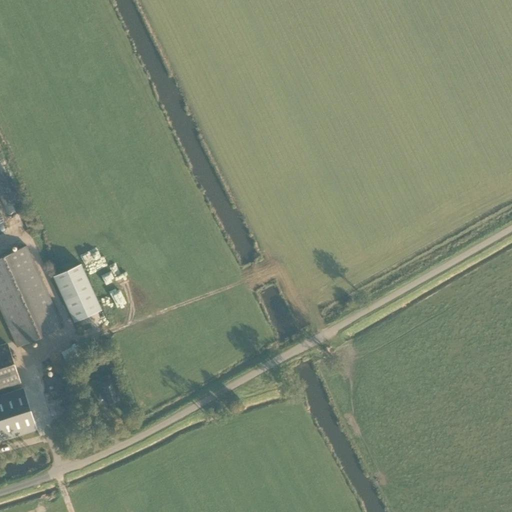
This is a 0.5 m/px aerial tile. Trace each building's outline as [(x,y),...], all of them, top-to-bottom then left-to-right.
[(27,244),(0,256),(0,309),(12,337),(17,347),(64,325),(27,244)] [(81,255),(91,274),(118,260),(113,249),(100,256),(96,248),(81,255)] [(101,309),(81,264),(81,263),(53,275),(74,321),(101,309)] [(0,389),(20,382),(10,351),(7,342),(0,344),(0,389)] [(114,380),(117,379),(115,374),(102,377),(104,383),(102,384),(108,404),(120,400),(114,380)] [(0,438),(36,427),(23,387),(0,394),(0,438)]
